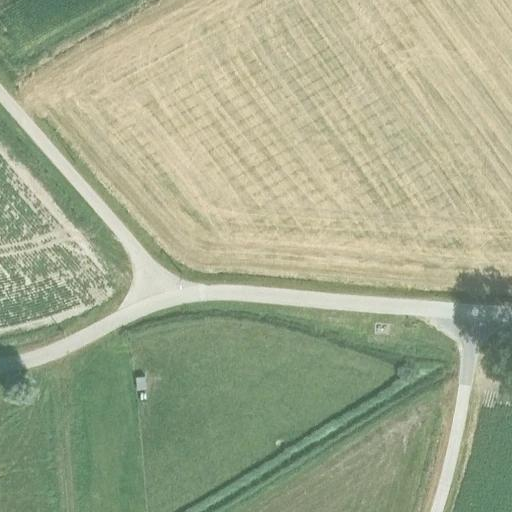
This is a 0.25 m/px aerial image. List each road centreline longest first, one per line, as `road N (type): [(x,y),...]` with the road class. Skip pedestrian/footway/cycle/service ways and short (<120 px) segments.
road 1 (unclassified): [(164,297),(208,293),(476,312)]
road 2 (unclassified): [(164,297),(154,271),(0,96)]
road 3 (unclassified): [(476,312),(436,511)]
road 4 (unclassified): [(0,367),(70,347),(164,297)]
